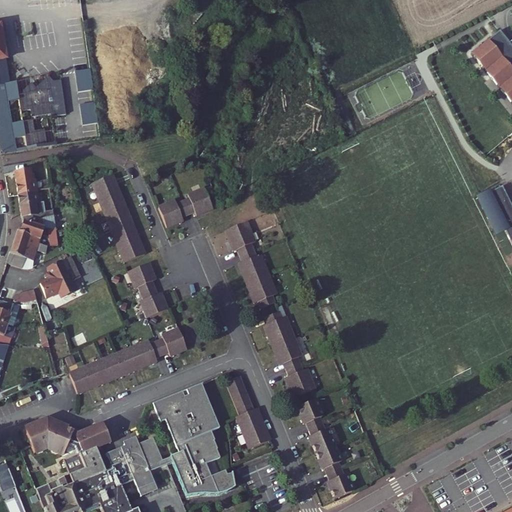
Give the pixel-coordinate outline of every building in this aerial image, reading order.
[(511,54),(507,48),(496,37),(470,62),(511,107),(511,54)] [(15,96),(13,84),(6,86),(0,47),(0,155),(24,152),(20,124),(18,114),(15,96)] [(74,72),(76,93),(91,91),(89,71),(74,72)] [(18,95),(15,96),(18,114),(28,112),(29,120),(47,117),(48,120),(63,117),(57,83),(50,84),(45,79),(32,90),(28,86),(18,95)] [(93,104),(77,106),(80,127),(95,124),(93,104)] [(30,123),(20,124),(24,152),(45,148),(42,131),(32,133),(30,123)] [(37,195),(36,189),(33,189),(32,179),(16,181),(18,197),(37,195)] [(87,204),(108,197),(102,181),(81,188),(87,204)] [(213,210),(205,189),(189,195),(190,199),(183,201),(189,216),(195,213),(197,217),(213,210)] [(485,197),(482,193),(474,198),(476,202),(485,197)] [(511,256),(511,231),(491,193),(485,197),(476,202),(495,240),(506,261),(511,256)] [(47,218),(46,212),(44,205),(38,207),(37,195),(18,197),(20,215),(23,222),(38,226),(37,219),(47,218)] [(113,213),(108,197),(87,204),(93,220),(113,213)] [(495,240),(476,202),(474,198),(462,206),(485,247),(495,240)] [(189,216),(183,201),(177,203),(176,200),(158,207),(166,228),(184,222),(183,218),(189,216)] [(61,215),(60,209),(46,212),(47,218),(53,217),(61,215)] [(119,229),(113,213),(93,220),(99,236),(119,229)] [(55,232),(53,217),(47,218),(37,219),(38,226),(23,222),(23,224),(21,231),(17,230),(16,233),(39,240),(40,237),(42,228),(55,232)] [(55,234),(55,232),(42,228),(40,237),(48,236),(55,234)] [(126,247),(119,229),(99,236),(105,255),(126,247)] [(37,263),(39,254),(43,255),(45,247),(44,246),(37,244),(39,240),(16,233),(9,260),(8,265),(24,271),(31,270),(35,269),(37,263)] [(247,253),(239,233),(217,242),(225,262),(228,261),(230,267),(246,262),(243,255),(247,253)] [(57,247),(55,234),(48,236),(50,248),(57,247)] [(131,261),(126,247),(105,255),(110,268),(131,261)] [(66,283),(79,276),(68,256),(45,269),(50,278),(39,283),(47,298),(58,293),(59,294),(68,289),(66,283)] [(259,287),(251,267),(249,267),(246,262),(230,267),(233,273),(229,274),(237,295),(259,287)] [(141,286),(134,270),(114,278),(119,295),(122,293),(125,300),(140,295),(137,288),(141,286)] [(267,307),(259,287),(237,295),(245,315),(248,314),(250,320),(266,315),(264,308),(267,307)] [(24,305),(22,294),(7,297),(5,305),(10,306),(21,307),(24,305)] [(152,316),(145,299),(142,300),(140,295),(125,300),(127,306),(124,307),(131,324),(152,316)] [(0,330),(2,331),(10,306),(5,305),(4,308),(0,306),(0,330)] [(326,337),(317,316),(309,319),(318,340),(326,337)] [(283,349),(275,330),(272,331),(270,324),(254,329),(256,337),(254,338),(262,357),(283,349)] [(172,355),(163,335),(146,343),(147,345),(142,348),(149,363),(155,360),(156,362),(172,355)] [(142,366),(149,363),(142,348),(135,351),(134,348),(128,351),(118,355),(127,375),(143,368),(142,366)] [(287,370),(291,369),(283,349),(262,357),(269,377),(272,376),(275,384),(290,378),(287,370)] [(127,375),(118,355),(103,362),(112,382),(127,375)] [(95,390),(112,382),(103,362),(87,369),(95,390)] [(80,396),(95,390),(87,369),(71,376),(80,396)] [(69,401),(80,396),(71,376),(60,382),(69,401)] [(303,403),(296,382),(292,383),(290,378),(275,384),(277,389),(274,390),(282,410),(301,403),(303,403)] [(232,392),(229,385),(214,391),(217,397),(232,392)] [(96,477),(90,463),(86,454),(102,447),(102,440),(98,435),(93,432),(88,434),(77,440),(78,443),(74,445),(71,444),(69,446),(70,449),(66,448),(68,453),(72,460),(70,460),(78,482),(88,511),(89,511),(91,511),(121,511),(114,496),(127,491),(132,501),(148,494),(144,484),(165,475),(166,474),(180,507),(221,489),(217,479),(217,478),(216,479),(214,475),(200,481),(194,468),(209,461),(205,453),(206,453),(202,444),(203,444),(199,435),(208,431),(189,387),(174,394),(176,399),(172,400),(170,395),(141,408),(149,427),(154,424),(168,458),(151,465),(148,457),(144,458),(141,451),(145,450),(142,442),(128,448),(126,443),(114,449),(114,450),(96,458),(103,474),(96,477)] [(220,404),(234,398),(232,392),(217,397),(220,404)] [(223,411),(237,405),(234,398),(220,404),(223,411)] [(225,417),(240,411),(237,405),(223,411),(225,417)] [(228,424),(242,418),(240,411),(225,417),(228,424)] [(309,430),(312,429),(305,412),(285,420),(292,436),(295,435),(297,442),(312,437),(309,430)] [(252,434),(245,417),(242,418),(228,424),(224,425),(230,442),(252,434)] [(59,445),(64,434),(53,430),(52,428),(49,427),(48,428),(38,423),(25,429),(23,428),(19,429),(19,432),(14,434),(20,446),(25,457),(28,456),(31,457),(34,455),(35,453),(38,452),(41,453),(42,456),(46,458),(49,456),(53,458),(58,449),(68,453),(66,448),(59,445)] [(258,450),(252,434),(230,442),(237,458),(258,450)] [(323,459),(317,443),(314,444),(312,437),(297,442),(300,449),(297,450),(303,466),(323,459)] [(329,475),(323,459),(303,466),(310,482),(312,481),(314,488),(329,483),(327,476),(329,475)] [(78,482),(70,460),(55,467),(58,473),(64,487),(78,482)] [(35,511),(88,511),(78,482),(64,487),(58,473),(49,477),(51,482),(48,483),(49,489),(40,493),(41,495),(39,496),(39,498),(35,500),(38,510),(36,511),(35,511)] [(180,507),(166,474),(165,475),(179,508),(183,507),(185,506),(186,505),(187,505),(188,505),(189,505),(190,504),(191,504),(193,503),(194,503),(196,503),(196,502),(198,502),(200,502),(205,500),(206,500),(208,500),(209,500),(210,499),(212,499),(215,498),(218,495),(220,494),(221,492),(223,491),(224,490),(225,490),(220,478),(217,479),(221,489),(180,507)] [(338,500),(334,488),(332,489),(329,483),(314,488),(317,494),(314,495),(319,507),(338,500)] [(148,494),(132,501),(135,508),(151,501),(148,494)]
